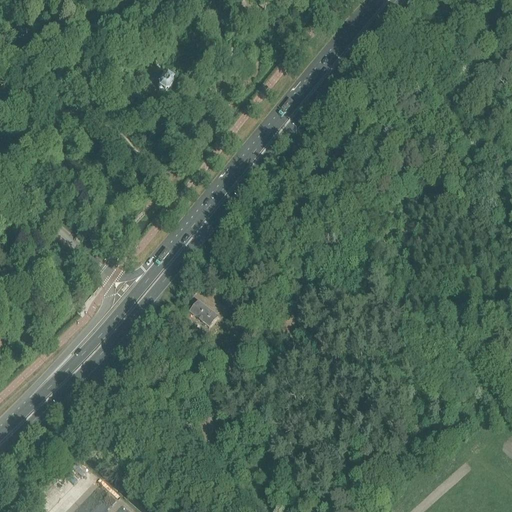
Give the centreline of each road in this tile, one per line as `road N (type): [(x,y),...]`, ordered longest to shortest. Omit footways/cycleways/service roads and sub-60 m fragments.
road 1 (primary): [(0,453),(131,319),(397,0)]
road 2 (track): [(211,458),(208,411),(237,352),(283,334),(297,315),(304,291),(300,217),(423,46),(477,0)]
road 3 (primary): [(380,0),(167,256)]
road 4 (primary): [(167,256),(33,402)]
road 5 (primary): [(112,278),(105,309),(33,402)]
road 6 (residential): [(112,278),(0,181)]
